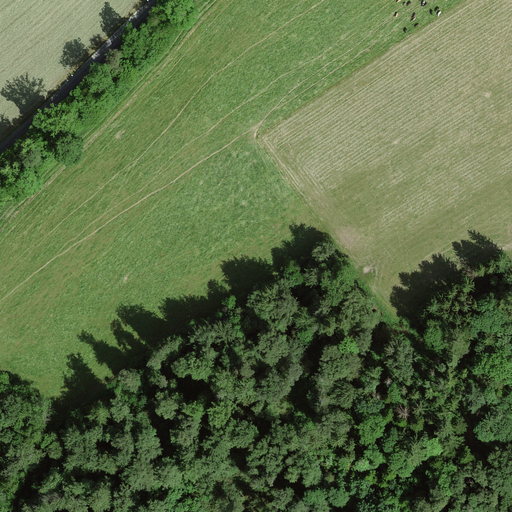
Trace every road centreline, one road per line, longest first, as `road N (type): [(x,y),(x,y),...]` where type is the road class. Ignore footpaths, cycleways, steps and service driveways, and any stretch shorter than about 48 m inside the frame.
road 1 (track): [(0,224),(213,0)]
road 2 (tertiary): [(0,152),(156,0)]
